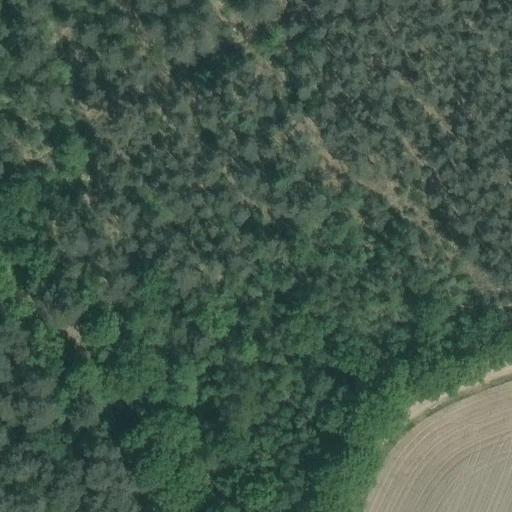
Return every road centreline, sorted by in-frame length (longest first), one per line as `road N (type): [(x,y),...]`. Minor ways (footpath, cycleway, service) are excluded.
road 1 (track): [(244,511),(80,333)]
road 2 (track): [(346,511),(389,415),(431,388),(511,364)]
